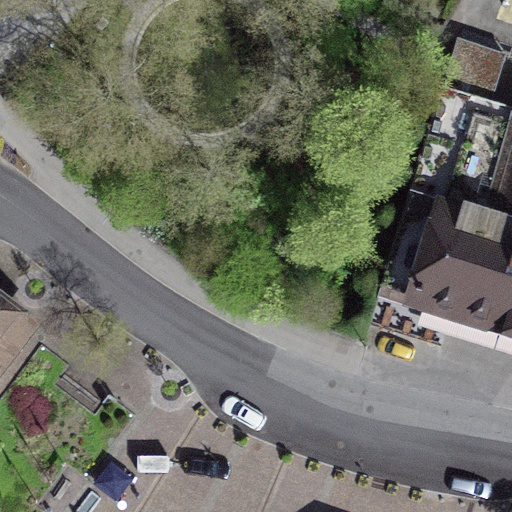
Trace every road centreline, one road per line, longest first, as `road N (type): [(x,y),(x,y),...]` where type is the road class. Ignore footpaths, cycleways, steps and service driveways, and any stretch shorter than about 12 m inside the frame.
road 1 (residential): [(511,441),(383,417),(301,391),(182,328),(0,200)]
road 2 (unknown): [(258,368),(202,511)]
